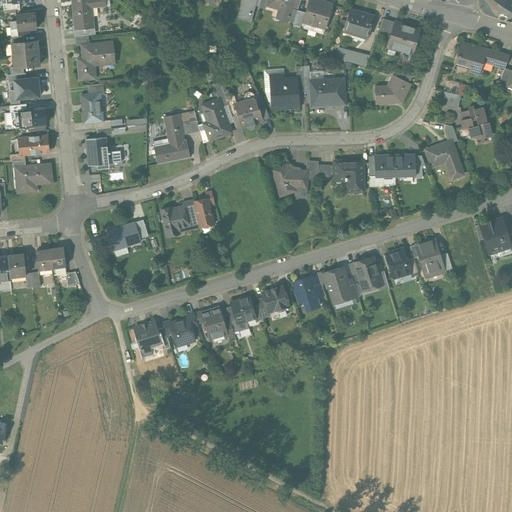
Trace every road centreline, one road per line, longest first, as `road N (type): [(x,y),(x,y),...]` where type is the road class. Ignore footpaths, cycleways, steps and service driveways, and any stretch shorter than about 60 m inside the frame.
road 1 (residential): [(456,15),(416,109),(398,128),(377,137),(286,137),(150,194),(72,205)]
road 2 (residential): [(511,195),(105,314)]
road 3 (track): [(114,311),(139,404),(332,511)]
road 4 (residential): [(52,0),(72,205)]
